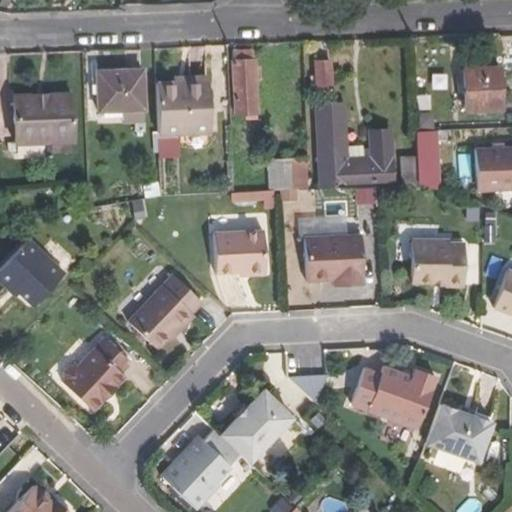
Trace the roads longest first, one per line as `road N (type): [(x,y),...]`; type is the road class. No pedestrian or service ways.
road 1 (residential): [(105,484),(239,347),(409,336),(511,374)]
road 2 (residential): [(511,15),(237,25)]
road 3 (residential): [(237,25),(0,33)]
road 4 (residential): [(105,484),(0,382)]
